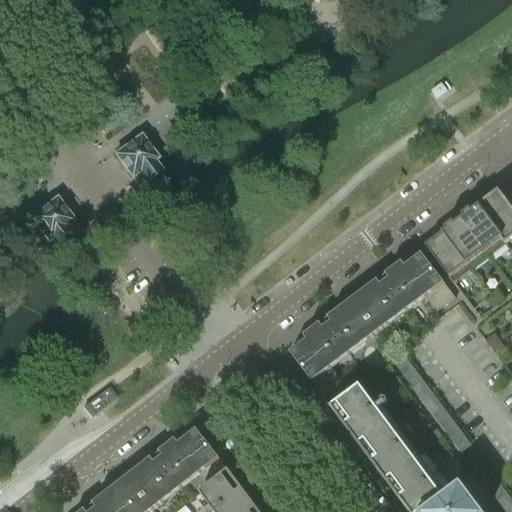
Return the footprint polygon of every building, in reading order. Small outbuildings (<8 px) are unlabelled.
[(154,160),(158,157),(155,154),(139,132),(110,153),(137,188),(144,182),(145,183),(147,182),(162,172),(154,160)] [(499,192),(479,207),(507,244),(511,240),(511,209),(511,207),(499,192)] [(87,230),(80,222),(82,220),(61,195),(33,217),(54,242),(57,239),(65,249),(75,242),(81,236),(87,230)] [(464,218),(461,220),(490,257),(507,244),(479,207),(476,209),(473,211),(472,212),(464,218)] [(447,231),(444,233),(472,270),(490,257),(461,220),(459,222),(456,224),(455,225),(447,231)] [(438,237),(426,247),(429,251),(454,284),(472,270),(444,233),(442,235),(438,237)] [(414,255),(354,300),(379,334),(389,326),(386,321),(422,294),(437,313),(455,299),(422,255),(417,259),(414,255)] [(498,292),(492,296),(499,305),(505,301),(498,292)] [(492,296),(486,301),(493,310),(499,305),(492,296)] [(368,342),(379,334),(354,300),(293,345),(296,350),(291,354),(324,397),(343,384),(328,364),(365,337),(368,342)] [(494,335),(485,341),(490,348),(499,341),(494,335)] [(499,341),(490,348),(495,355),(504,348),(499,341)] [(505,511),(511,511),(511,500),(403,355),(393,362),(505,511)] [(361,386),(333,407),(332,408),(409,511),(483,511),(462,484),(444,498),(361,386)] [(110,397),(86,416),(95,426),(118,408),(110,397)] [(160,499),(196,471),(207,484),(226,468),(197,431),(190,436),(187,432),(123,482),(146,511),(152,511),(164,503),(160,499)] [(259,511),(229,472),(200,493),(214,511),(259,511)] [(146,511),(123,482),(84,511),(146,511)]
